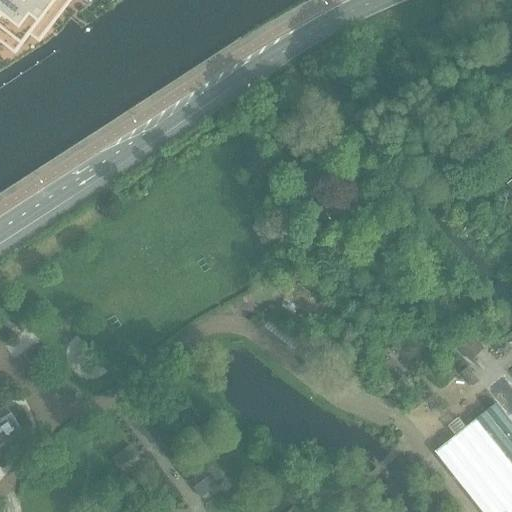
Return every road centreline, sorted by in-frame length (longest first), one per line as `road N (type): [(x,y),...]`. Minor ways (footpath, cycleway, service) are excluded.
road 1 (tertiary): [(128,153),(276,55),(378,0)]
road 2 (track): [(223,323),(288,284),(376,212)]
road 3 (tertiary): [(128,153),(0,236)]
